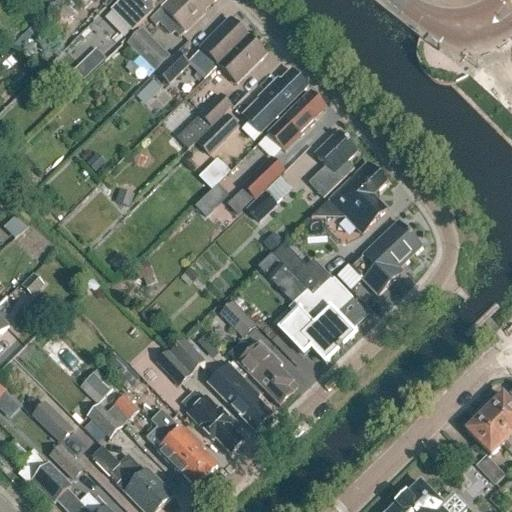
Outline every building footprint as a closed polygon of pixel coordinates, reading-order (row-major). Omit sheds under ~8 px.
[(41,17),(57,2),(54,0),(30,0),(27,3),(41,17)] [(132,37),(169,0),(125,0),(110,15),(111,16),(112,15),(126,30),(131,36),(132,37)] [(205,16),(220,1),(218,0),(176,0),(150,26),(157,32),(160,29),(170,39),(173,35),(181,43),(206,18),(205,16)] [(69,8),(40,35),(49,45),(78,18),(69,8)] [(220,71),(249,42),(230,24),(201,53),(220,71)] [(109,52),(87,32),(65,56),(88,76),(109,52)] [(128,49),(156,77),(172,62),(144,34),(128,49)] [(267,60),(249,42),(220,71),(238,89),(267,60)] [(190,70),(178,58),(158,78),(170,89),(190,70)] [(262,137),(308,92),(293,76),(282,87),(279,84),(261,102),(266,108),(249,125),(262,137)] [(162,91),(153,83),(145,91),(154,99),(162,91)] [(315,129),(316,125),(326,114),(320,108),(320,105),(316,101),(313,101),(311,98),(284,124),(286,126),(271,140),(282,151),(296,138),(301,142),(315,129)] [(233,112),(221,100),(202,120),(213,131),(233,112)] [(227,119),(198,148),(209,161),(239,131),(227,119)] [(190,154),(213,131),(202,120),(179,143),(190,154)] [(317,159),(327,171),(308,188),(323,203),(354,174),(347,166),(357,156),(339,138),(317,159)] [(222,159),(203,178),(216,191),(235,173),(222,159)] [(285,175),(271,161),(241,190),(256,204),(264,196),(285,175)] [(387,216),(373,202),(387,188),(368,168),(311,224),(312,225),(314,222),(346,223),(362,240),(387,216)] [(130,211),(134,198),(120,194),(116,207),(130,211)] [(278,210),(264,196),(256,204),(246,214),(260,228),(278,210)] [(394,278),(422,252),(399,227),(352,272),(379,301),(398,282),(394,278)] [(279,240),(268,251),(274,257),(285,246),(279,240)] [(285,247),(273,259),(295,282),(307,270),(285,247)] [(12,272),(20,264),(10,254),(2,263),(12,272)] [(120,276),(130,266),(120,255),(109,266),(120,276)] [(140,283),(154,278),(148,264),(134,269),(140,283)] [(193,286),(199,280),(190,270),(184,276),(193,286)] [(33,301),(45,289),(33,277),(21,289),(33,301)] [(94,295),(100,289),(88,278),(78,288),(85,295),(94,295)] [(294,321),(280,334),(304,359),(311,352),(326,368),(338,356),(338,357),(343,353),(342,352),(354,341),(354,342),(355,341),(355,340),(335,320),(339,316),(338,314),(350,303),(351,304),(352,303),(334,283),(313,303),(306,296),(288,314),(294,321)] [(257,332),(233,307),(221,319),(245,344),(257,332)] [(0,339),(9,330),(0,321),(0,339)] [(63,321),(56,327),(63,334),(69,328),(63,321)] [(201,345),(218,358),(224,350),(207,337),(201,345)] [(184,343),(172,354),(170,357),(192,379),(194,378),(206,366),(184,343)] [(295,387),(281,372),(283,370),(261,346),(239,368),(248,378),(279,411),(293,398),(289,393),(295,387)] [(191,380),(168,356),(157,368),(180,391),(191,380)] [(217,387),(212,391),(223,401),(224,401),(254,434),(270,418),(256,403),(259,400),(246,387),(246,386),(243,383),(248,378),(239,368),(235,364),(230,369),(219,379),(222,382),(217,387)] [(116,389),(99,371),(81,389),(99,407),(116,389)] [(127,395),(137,385),(123,371),(113,381),(127,395)] [(139,414),(124,400),(115,409),(129,423),(139,414)] [(189,418),(187,419),(214,446),(216,444),(231,459),(245,445),(231,430),(234,427),(220,413),(219,414),(207,400),(203,404),(189,418)] [(511,410),(503,401),(484,419),(511,447),(511,410)] [(123,431),(100,408),(89,419),(111,441),(123,431)] [(43,410),(31,422),(39,429),(59,450),(60,448),(71,437),(51,417),(43,410)] [(199,450),(182,432),(180,433),(163,416),(152,426),(158,432),(206,482),(217,471),(201,455),(199,450)] [(511,447),(484,419),(466,438),(490,462),(502,451),(511,461),(511,447)] [(206,482),(158,432),(147,442),(158,454),(156,456),(174,474),(178,476),(195,493),(206,482)] [(59,450),(49,460),(76,485),(87,474),(60,448),(59,450)] [(160,511),(161,511),(120,468),(104,450),(93,460),(117,487),(120,484),(128,492),(124,495),(140,511),(160,511)] [(173,500),(148,474),(145,477),(129,460),(120,468),(161,511),(173,500)] [(494,491),(506,480),(486,460),(475,471),(494,491)] [(83,511),(79,508),(66,494),(69,490),(47,468),(29,485),(53,508),(55,506),(60,511),(83,511)] [(441,511),(443,510),(421,486),(394,511),(441,511)] [(106,511),(105,511),(103,511),(100,511),(88,499),(79,508),(83,511),(106,511)]
